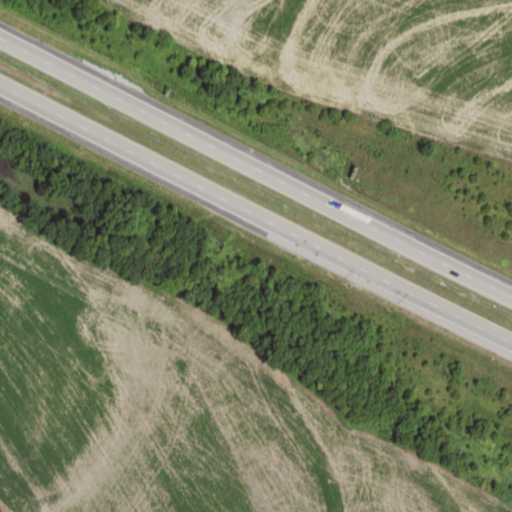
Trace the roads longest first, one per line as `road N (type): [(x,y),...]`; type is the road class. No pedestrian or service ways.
road 1 (motorway): [(0,84),(511,344)]
road 2 (motorway): [(511,291),(0,33)]
